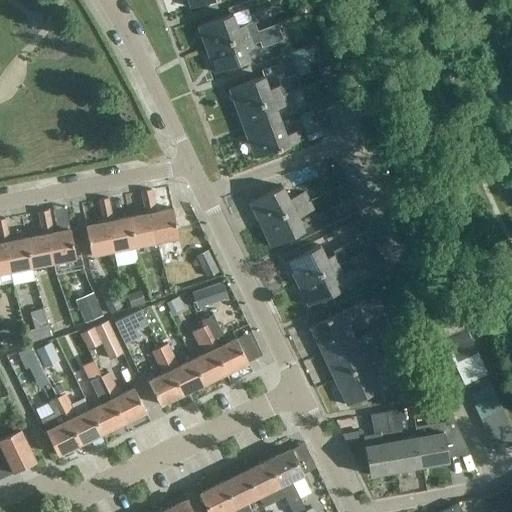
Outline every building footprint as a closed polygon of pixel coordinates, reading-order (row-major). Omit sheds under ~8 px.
[(310,9),(315,7),(312,0),(290,0),(295,14),(310,9)] [(198,25),(206,48),(257,29),(254,19),(238,25),(233,13),(198,25)] [(250,58),(245,45),(260,39),(262,45),(283,38),(277,22),(257,29),(206,48),(215,71),(250,58)] [(229,88),(238,112),(287,92),(302,87),(296,72),(278,79),(280,84),(269,88),(264,75),(229,88)] [(246,133),(281,120),(276,107),(291,102),(287,92),(238,112),(246,133)] [(285,133),(281,120),(246,133),(254,156),(306,137),(303,127),(285,133)] [(302,125),(307,139),(321,135),(316,120),(302,125)] [(249,201),(260,223),(309,199),(304,190),(289,197),(282,184),(249,201)] [(141,189),(143,201),(153,199),(150,188),(141,189)] [(98,198),(101,209),(110,207),(108,196),(98,198)] [(135,244),(156,240),(150,211),(155,210),(153,199),(143,201),(145,212),(129,215),(135,244)] [(260,223),(271,245),(304,229),(298,216),(313,208),(309,199),(260,223)] [(173,206),(155,210),(150,211),(156,240),(178,235),(173,206)] [(91,253),(112,249),(107,219),(112,218),(110,207),(101,209),(103,220),(85,224),(91,253)] [(39,210),(41,221),(50,220),(48,208),(39,210)] [(112,249),(113,248),(134,244),(135,244),(129,215),(112,218),(107,219),(112,249)] [(32,265),(53,260),(48,232),(52,231),(50,220),(41,221),(43,232),(26,236),(32,265)] [(70,227),(52,231),(48,232),(53,260),(75,256),(70,227)] [(0,270),(10,269),(4,240),(9,239),(7,228),(0,229),(0,270)] [(10,269),(32,265),(26,236),(9,239),(4,240),(10,269)] [(332,249),(334,252),(326,256),(320,243),(286,260),(297,283),(363,250),(357,237),(332,249)] [(375,245),(363,250),(297,283),(306,300),(308,304),(341,288),(335,275),(351,267),(365,261),(372,275),(386,268),(375,245)] [(207,249),(195,255),(205,276),(217,270),(207,249)] [(122,305),(108,279),(96,285),(110,311),(122,305)] [(221,281),(191,292),(197,307),(227,296),(221,281)] [(143,301),(139,289),(125,293),(129,305),(143,301)] [(161,295),(168,311),(180,306),(174,290),(161,295)] [(435,316),(455,306),(450,295),(429,305),(435,316)] [(78,304),(84,320),(101,314),(94,297),(78,304)] [(309,326),(322,352),(354,336),(347,321),(361,314),(356,303),(309,326)] [(440,327),(460,317),(455,306),(435,316),(440,327)] [(140,312),(130,317),(116,324),(130,352),(144,346),(136,329),(146,324),(140,312)] [(440,327),(445,338),(465,328),(460,317),(440,327)] [(79,331),(87,348),(101,341),(108,358),(122,351),(107,319),(79,331)] [(211,320),(210,321),(202,324),(225,371),(247,360),(236,336),(222,343),(211,320)] [(201,353),(192,358),(204,382),(225,371),(202,324),(191,330),(201,353)] [(450,349),(470,340),(465,328),(445,338),(450,349)] [(76,330),(65,334),(68,341),(79,337),(76,330)] [(322,352),(334,377),(381,355),(376,344),(362,351),(354,336),(322,352)] [(450,349),(455,360),(475,351),(471,340),(470,340),(450,349)] [(34,348),(43,366),(58,358),(49,341),(34,348)] [(168,341),(159,346),(182,392),(204,382),(192,358),(179,364),(168,341)] [(16,352),(24,367),(28,365),(38,361),(31,346),(16,352)] [(160,403),(182,392),(159,346),(151,350),(162,372),(148,379),(160,403)] [(455,360),(460,371),(481,362),(476,351),(475,351),(455,360)] [(386,366),(381,355),(334,377),(347,404),(379,388),(372,373),(386,366)] [(460,371),(465,382),(486,373),(481,362),(460,371)] [(109,370),(100,374),(123,421),(145,410),(134,386),(120,392),(109,370)] [(465,382),(470,394),(491,384),(486,373),(465,382)] [(103,401),(90,407),(102,431),(123,421),(100,374),(92,378),(103,401)] [(58,453),(80,442),(53,386),(51,386),(48,381),(41,385),(48,399),(59,422),(46,429),(58,453)] [(66,391),(64,392),(59,382),(53,386),(80,442),(102,431),(90,407),(77,414),(66,391)] [(470,394),(476,405),(496,395),(491,384),(470,394)] [(476,405),(478,410),(481,416),(502,406),(496,395),(476,405)] [(481,416),(486,427),(508,417),(502,406),(481,416)] [(384,410),(388,430),(396,469),(422,464),(416,434),(401,437),(399,428),(396,428),(393,409),(384,410)] [(396,469),(388,430),(384,410),(369,413),(372,433),(363,434),(370,474),(396,469)] [(486,427),(491,438),(511,428),(511,426),(508,417),(486,427)] [(466,444),(454,418),(415,425),(416,434),(422,464),(448,460),(446,448),(466,444)] [(360,446),(355,422),(340,425),(345,449),(360,446)] [(0,436),(0,476),(36,459),(20,426),(0,436)] [(511,428),(491,438),(497,449),(511,440),(511,428)] [(296,511),(305,507),(300,496),(310,491),(301,473),(302,472),(290,448),(267,459),(293,511),(296,511)] [(276,506),(279,511),(293,511),(267,459),(245,469),(257,494),(279,483),(287,500),(276,506)] [(245,469),(223,480),(238,511),(252,511),(246,499),(257,494),(245,469)] [(224,511),(238,511),(223,480),(200,491),(210,511),(220,511),(224,510),(224,511)] [(511,480),(506,484),(507,485),(486,496),(496,508),(497,510),(498,510),(511,502),(511,480)] [(192,511),(186,498),(163,509),(164,511),(192,511)] [(499,511),(498,510),(497,510),(496,508),(493,509),(487,511),(462,511),(458,501),(457,501),(457,502),(435,511),(499,511)]
